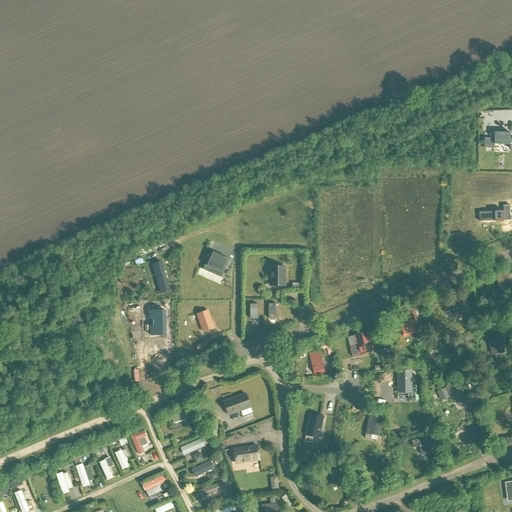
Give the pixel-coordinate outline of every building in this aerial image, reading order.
[(510,133),(494,133),(494,139),(484,138),(484,148),(494,148),(494,145),(510,145),(510,149),(511,149),(511,139),(510,140),(510,133)] [(479,212),(480,222),(510,220),(509,211),(479,212)] [(296,213),(296,238),(307,238),(307,213),(296,213)] [(255,221),(255,231),(261,231),(261,244),(274,244),(274,221),(255,221)] [(203,270),(221,278),(229,259),(210,252),(203,270)] [(152,265),(161,294),(169,291),(160,263),(152,265)] [(326,265),(326,273),(352,272),(352,264),(326,265)] [(272,286),(284,287),(284,267),(270,267),(270,280),(272,280),(272,286)] [(506,274),(496,276),(500,295),(511,292),(506,274)] [(452,316),(463,313),(459,296),(458,292),(447,295),(448,299),(452,316)] [(258,319),(257,304),(250,305),(250,319),(258,319)] [(150,327),(151,335),(166,335),(166,311),(164,311),(152,311),(150,312),(150,320),(154,320),(154,327),(150,327)] [(208,312),(197,316),(203,332),(213,328),(208,312)] [(401,337),(416,334),(411,313),(400,315),(403,329),(399,330),(401,337)] [(379,322),(372,324),(374,330),(381,327),(379,322)] [(357,346),(350,347),(352,358),(372,353),(367,332),(355,335),(357,346)] [(490,357),(504,354),(501,337),(487,340),(490,357)] [(309,354),(314,375),(324,373),(319,352),(309,354)] [(397,394),(410,393),(416,393),(416,386),(410,386),(410,372),(396,372),(397,394)] [(450,386),(451,392),(455,391),(457,403),(470,401),(467,383),(450,386)] [(445,389),(437,393),(440,399),(448,395),(445,389)] [(248,390),(225,399),(230,413),(253,405),(248,390)] [(192,408),(174,414),(177,422),(195,415),(192,408)] [(480,410),(473,411),(474,417),(475,423),(482,422),(482,421),(480,410)] [(369,412),(366,434),(380,436),(383,414),(369,412)] [(308,416),(304,435),(321,440),(322,434),(317,433),(320,418),(308,416)] [(145,443),(151,441),(147,428),(133,433),(139,453),(147,451),(145,443)] [(182,445),(186,454),(209,444),(205,435),(182,445)] [(400,439),(396,444),(401,448),(406,443),(400,439)] [(413,448),(418,447),(420,457),(433,454),(430,439),(412,443),(413,448)] [(257,445),(233,449),(236,465),(260,461),(257,445)] [(96,448),(99,454),(104,451),(102,446),(96,448)] [(124,448),(117,450),(124,467),(131,465),(124,448)] [(325,449),(320,453),(323,457),(328,453),(325,449)] [(71,459),(73,464),(80,462),(78,456),(71,459)] [(115,476),(112,466),(116,464),(113,456),(102,459),(109,478),(115,476)] [(331,456),(330,463),(336,465),(338,457),(331,456)] [(193,467),(197,475),(217,466),(213,458),(193,467)] [(92,483),(91,479),(97,477),(92,463),(86,465),(85,461),(78,463),(85,485),(92,483)] [(66,470),(58,472),(65,493),(72,490),(66,470)] [(341,471),(328,474),(331,489),(344,486),(341,471)] [(166,473),(145,482),(150,495),(163,489),(160,483),(169,480),(166,473)] [(277,477),(270,478),(271,490),(278,489),(277,477)] [(204,496),(227,488),(224,480),(201,488),(204,496)] [(18,490),(23,511),(31,510),(25,488),(18,490)] [(9,511),(5,500),(0,501),(0,503),(2,511),(9,511)] [(173,500),(157,508),(159,511),(162,511),(176,506),(173,500)] [(217,511),(228,511),(235,509),(233,502),(216,508),(217,511)]
